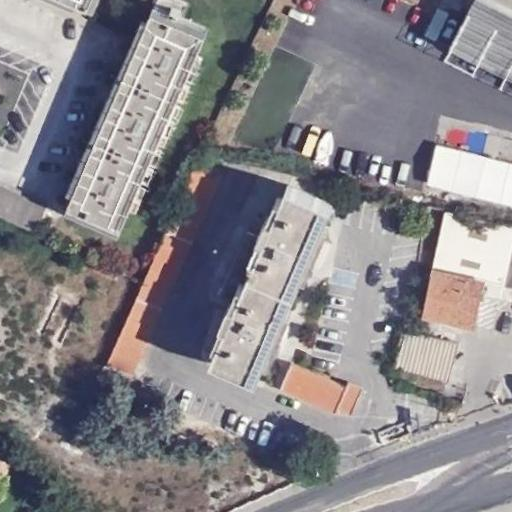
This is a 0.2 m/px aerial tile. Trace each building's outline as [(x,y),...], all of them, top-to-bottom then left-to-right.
[(90,0),(56,0),(85,12),(90,0)] [(511,7),(497,0),(472,0),(447,60),(511,92),(511,7)] [(123,228),(204,44),(148,18),(135,47),(110,106),(86,161),(68,203),(123,228)] [(318,101),(300,93),(314,60),(275,44),(234,141),(272,157),(278,143),(296,151),(318,101)] [(511,159),(436,141),(426,183),(511,204),(511,159)] [(223,175),(196,163),(106,363),(104,366),(131,378),(223,175)] [(302,269),(333,201),(286,181),(270,216),(266,215),(257,235),(245,229),(216,295),(228,300),(219,319),(224,322),(209,355),(256,376),(275,332),(302,269)] [(0,214),(33,229),(44,204),(0,183),(0,214)] [(511,239),(502,285),(511,287),(511,239)] [(436,268),(424,314),(475,326),(486,281),(436,268)] [(403,329),(393,366),(449,381),(459,343),(403,329)] [(327,411),(332,413),(334,409),(350,415),(359,390),(345,384),(343,387),(338,386),(288,365),(278,390),(327,411)] [(0,494),(15,464),(0,456),(0,494)]
